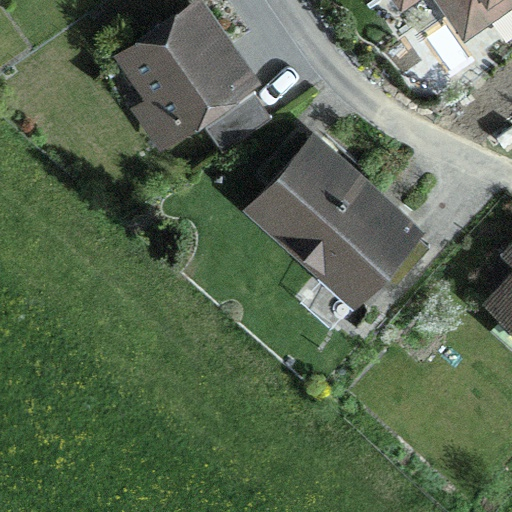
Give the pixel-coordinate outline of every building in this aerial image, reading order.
[(500,0),(448,0),(466,24),(500,0)] [(177,119),(242,73),(196,7),(130,53),(177,119)] [(222,148),(271,114),(254,90),(205,124),(222,148)] [(390,289),(429,245),(317,143),(278,187),(308,214),(289,234),(350,289),(368,269),(390,289)] [(511,311),(511,241),(507,248),(511,252),(511,279),(496,298),(511,311)]
